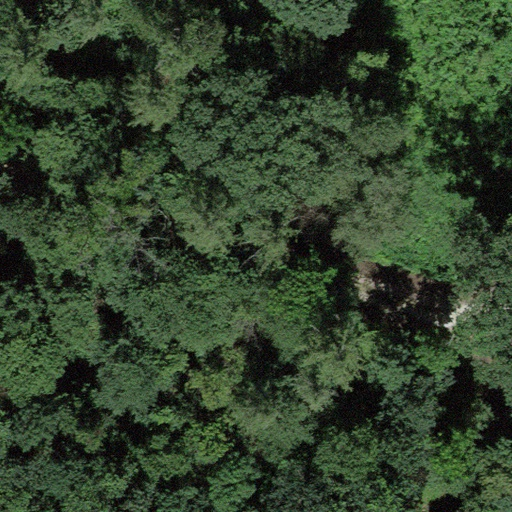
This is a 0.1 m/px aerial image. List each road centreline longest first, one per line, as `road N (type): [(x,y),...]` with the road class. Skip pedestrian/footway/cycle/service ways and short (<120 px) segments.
road 1 (track): [(0,163),(511,347)]
road 2 (track): [(511,371),(450,511)]
